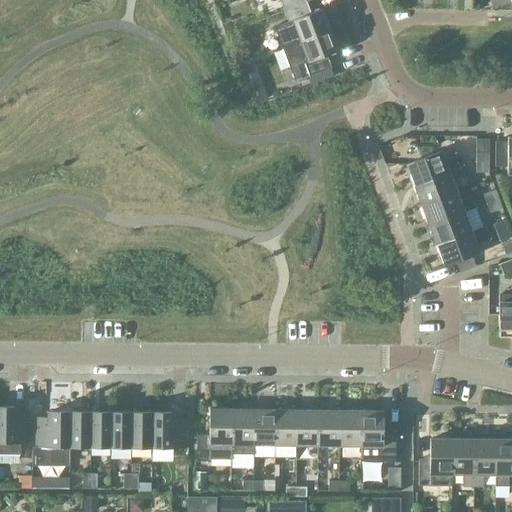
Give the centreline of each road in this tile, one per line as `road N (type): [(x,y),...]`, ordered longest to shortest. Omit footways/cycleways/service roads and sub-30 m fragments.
road 1 (residential): [(511,379),(419,357),(0,354)]
road 2 (residential): [(511,97),(410,91),(394,74),(377,27)]
